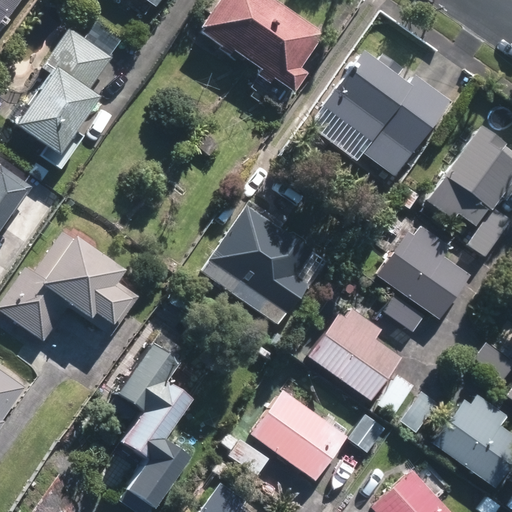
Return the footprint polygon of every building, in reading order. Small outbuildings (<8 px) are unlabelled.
[(11,17),(22,0),(0,0),(0,21),(6,14),(11,17)] [(240,54),(277,0),(212,0),(196,22),(240,54)] [(280,0),(277,0),(240,54),(290,88),(305,67),(298,62),(321,29),(280,0)] [(106,50),(118,31),(93,13),(80,32),(65,22),(37,62),(45,68),(10,119),(53,149),(93,92),(84,86),(108,51),(106,50)] [(372,54),(358,44),(317,101),(366,137),(408,80),(394,69),(400,61),(379,46),(372,54)] [(391,173),(447,96),(414,72),(408,80),(366,137),(358,149),(391,173)] [(486,204),(511,168),(511,158),(495,146),(501,138),(475,119),(439,169),(440,170),(422,195),(448,214),(453,207),(471,221),(484,202),(486,204)] [(214,137),(202,128),(193,139),(205,148),(214,137)] [(0,166),(0,228),(30,187),(0,166)] [(416,188),(403,180),(393,195),(406,203),(416,188)] [(284,309),(304,280),(289,269),(306,244),(240,199),(202,254),(204,255),(196,266),(273,318),(281,307),(284,309)] [(479,251),(507,214),(490,201),(462,238),(479,251)] [(445,241),(415,219),(409,229),(402,224),(371,269),(434,312),(464,268),(438,250),(445,241)] [(106,336),(134,296),(112,280),(118,271),(68,236),(38,279),(20,267),(0,295),(0,313),(40,341),(64,307),(106,336)] [(410,325),(421,308),(391,287),(379,304),(410,325)] [(334,306),(303,351),(365,394),(396,350),(370,332),(377,322),(347,301),(340,311),(334,306)] [(511,352),(510,356),(482,336),(471,352),(500,373),(511,359),(511,374),(501,390),(511,397),(511,352)] [(149,509),(184,459),(158,441),(187,399),(160,381),(174,361),(147,342),(110,395),(136,413),(115,442),(141,460),(120,489),(149,509)] [(411,378),(394,367),(373,398),(390,409),(411,378)] [(0,422),(1,421),(0,420),(0,416),(22,385),(0,370),(0,422)] [(412,426),(434,396),(418,384),(396,414),(412,426)] [(245,434),(311,481),(343,435),(278,388),(245,434)] [(459,393),(427,436),(489,481),(511,449),(511,431),(495,419),(502,410),(472,389),(465,398),(459,393)] [(229,449),(236,439),(225,431),(218,442),(229,449)] [(446,511),(407,468),(366,505),(372,511),(446,511)] [(30,511),(68,511),(73,507),(57,469),(29,508),(30,511)] [(241,511),(242,511),(237,508),(242,500),(215,481),(193,511),(241,511)] [(504,489),(492,481),(487,488),(499,496),(504,489)]
